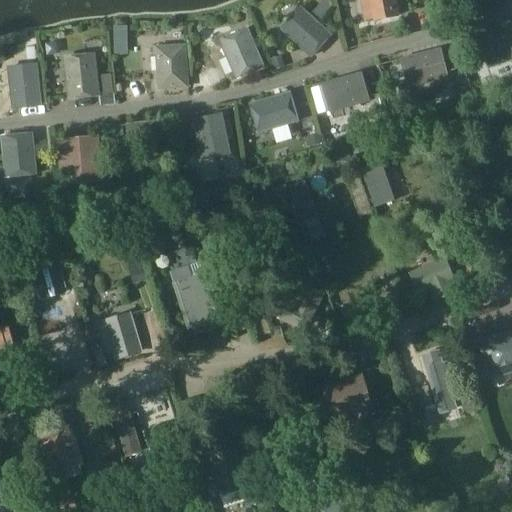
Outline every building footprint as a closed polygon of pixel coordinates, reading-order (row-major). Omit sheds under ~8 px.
[(399,17),(395,0),(368,0),(373,22),(399,17)] [(280,31),(312,60),(332,38),(300,9),(280,31)] [(511,25),(478,38),(489,68),(511,59),(511,25)] [(247,28),(218,40),(235,80),(264,68),(247,28)] [(157,91),(188,89),(185,45),(154,48),(157,91)] [(440,50),(400,60),(407,88),(447,78),(440,50)] [(68,100),(100,97),(95,54),(63,58),(68,100)] [(7,68),(13,110),(43,106),(37,64),(7,68)] [(330,112),(370,101),(362,74),(322,85),(330,112)] [(249,104),(258,133),(298,121),(290,92),(249,104)] [(222,114),(192,120),(201,161),(231,155),(222,114)] [(1,136),(6,178),(38,175),(33,132),(1,136)] [(56,139),(60,174),(73,173),(74,185),(103,182),(98,135),(56,139)] [(301,193),(310,209),(323,202),(313,186),(301,193)] [(53,251),(29,258),(40,298),(65,292),(53,251)] [(451,283),(455,281),(445,258),(409,274),(418,297),(429,292),(434,302),(455,293),(451,283)] [(175,282),(190,328),(217,319),(203,273),(175,282)] [(305,332),(324,293),(321,292),(308,285),(297,308),(277,298),(269,314),(305,332)] [(105,354),(111,352),(114,361),(142,353),(131,312),(96,323),(105,354)] [(0,352),(6,351),(5,348),(13,346),(8,327),(0,329),(0,328),(0,352)] [(486,346),(496,375),(511,369),(511,342),(509,343),(507,338),(486,346)] [(443,362),(439,350),(421,356),(440,415),(457,409),(446,373),(452,371),(448,361),(443,362)] [(332,423),(373,409),(362,375),(320,388),(332,423)] [(126,458),(141,454),(129,413),(114,417),(126,458)] [(80,468),(84,467),(71,425),(37,436),(50,478),(54,477),(56,484),(54,484),(59,498),(70,494),(66,481),(83,475),(80,468)] [(234,469),(242,466),(234,444),(209,453),(216,472),(204,476),(212,499),(220,496),(224,509),(244,502),(240,492),(242,491),(234,469)] [(309,511),(338,511),(324,464),(297,473),(309,511)]
